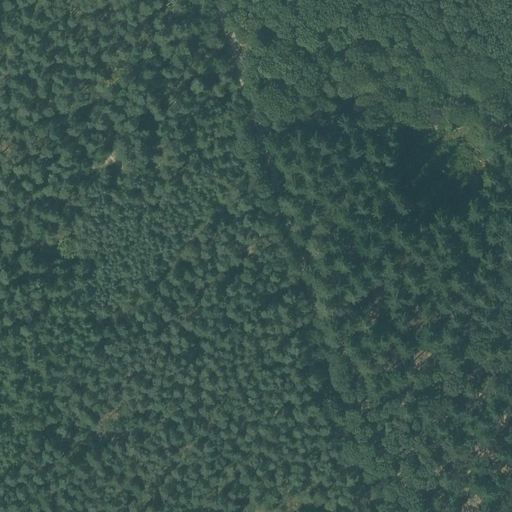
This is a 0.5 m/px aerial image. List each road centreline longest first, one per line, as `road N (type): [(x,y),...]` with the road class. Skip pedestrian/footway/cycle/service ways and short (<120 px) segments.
road 1 (track): [(380,511),(215,0)]
road 2 (track): [(467,124),(355,0)]
road 3 (track): [(511,79),(467,124),(511,173)]
